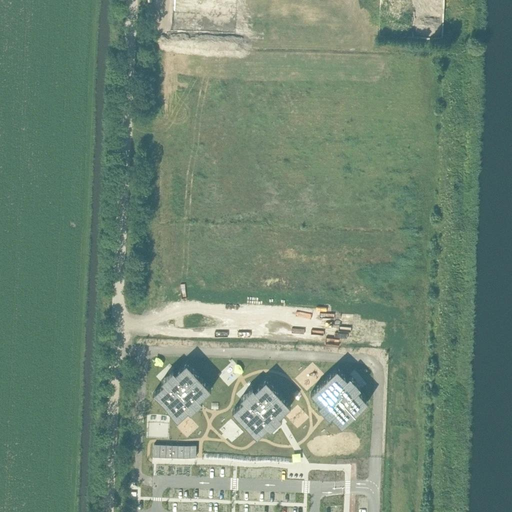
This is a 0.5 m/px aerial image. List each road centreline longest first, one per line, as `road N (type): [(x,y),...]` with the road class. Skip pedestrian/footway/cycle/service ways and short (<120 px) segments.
road 1 (unclassified): [(108,511),(132,0)]
road 2 (residential): [(314,489),(165,481),(161,511)]
